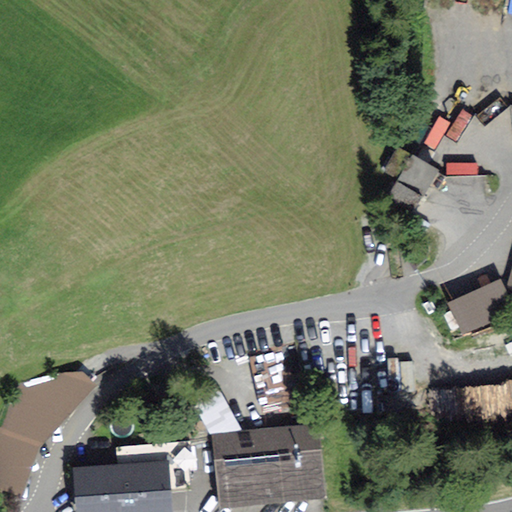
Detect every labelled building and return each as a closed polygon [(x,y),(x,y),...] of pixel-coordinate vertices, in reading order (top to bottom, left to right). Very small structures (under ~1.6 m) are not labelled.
[(387,211),(412,226),(444,174),(406,151),(392,174),(405,181),(387,211)] [(499,282),(449,303),(461,330),(511,310),(499,282)] [(366,341),(339,340),(338,368),(364,370),(366,341)] [(288,351),(255,360),(269,412),(301,403),(288,351)] [(0,484),(25,491),(44,442),(94,384),(74,366),(27,383),(11,399),(0,425),(0,484)] [(318,428),(218,438),(224,503),(324,493),(318,428)] [(121,471),(82,474),(84,511),(165,511),(160,448),(120,451),(121,471)]
